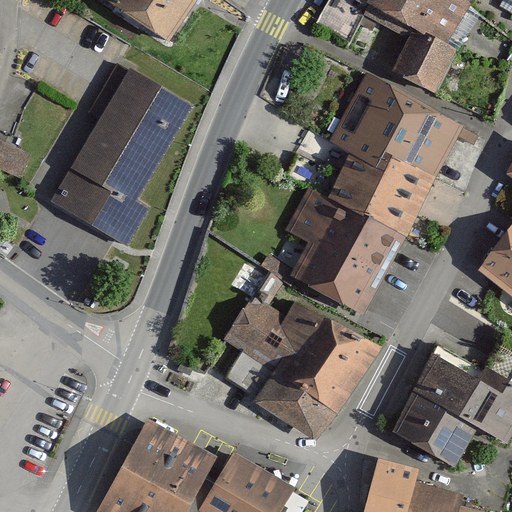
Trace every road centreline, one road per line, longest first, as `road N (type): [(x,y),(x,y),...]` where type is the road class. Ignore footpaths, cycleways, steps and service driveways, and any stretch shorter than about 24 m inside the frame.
road 1 (secondary): [(133,365),(224,129),(276,21)]
road 2 (residential): [(341,460),(503,138)]
road 3 (residential): [(503,138),(278,17)]
road 4 (residential): [(122,391),(341,460)]
road 5 (residential): [(133,365),(0,271)]
road 6 (secondary): [(68,511),(122,391)]
